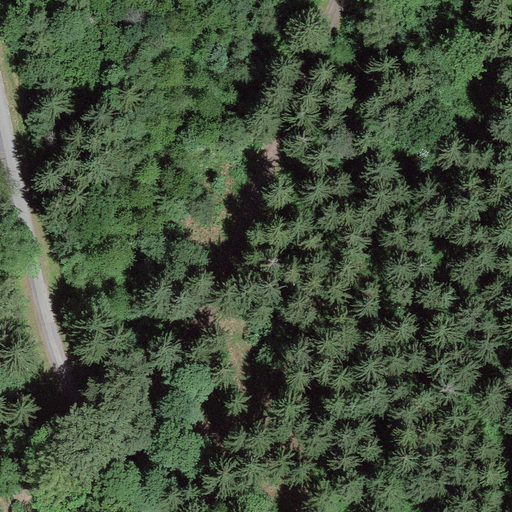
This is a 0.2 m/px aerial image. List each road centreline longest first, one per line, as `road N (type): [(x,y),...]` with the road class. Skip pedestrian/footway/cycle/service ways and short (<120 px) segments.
road 1 (track): [(85,434),(291,0)]
road 2 (unclassified): [(0,106),(63,378),(85,434),(141,511)]
